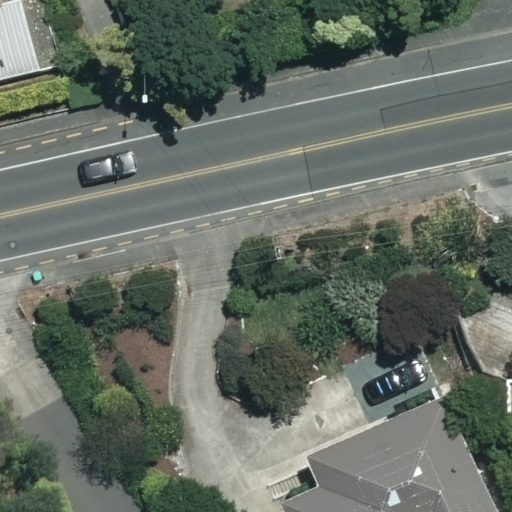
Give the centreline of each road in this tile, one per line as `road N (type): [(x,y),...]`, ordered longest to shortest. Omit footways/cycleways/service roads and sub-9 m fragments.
road 1 (secondary): [(511,105),(0,214)]
road 2 (residential): [(0,343),(110,511)]
